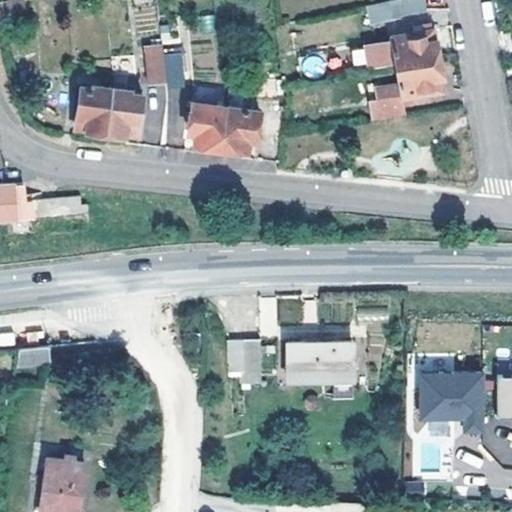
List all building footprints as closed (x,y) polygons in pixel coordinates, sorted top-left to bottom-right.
[(32,0),(24,0),(3,4),(6,23),(35,18),(32,0)] [(373,17),(391,14),(388,0),(383,0),(371,2),(373,17)] [(426,8),(424,0),(388,0),(391,14),(426,8)] [(436,31),(396,38),(401,69),(444,61),(441,43),(438,43),(436,31)] [(363,43),(365,68),(390,66),(389,42),(363,43)] [(145,51),(148,88),(170,88),(168,60),(167,50),(145,51)] [(183,58),(168,60),(170,88),(186,88),(183,58)] [(444,61),(401,69),(406,99),(407,100),(447,93),(445,83),(448,82),(444,61)] [(109,136),(115,90),(93,87),(93,90),(84,88),(78,129),(89,131),(89,133),(109,136)] [(140,137),(146,97),(136,96),(136,93),(115,90),(109,136),(129,139),(129,136),(140,137)] [(406,99),(372,105),(375,123),(409,117),(407,100),(406,99)] [(265,113),(230,108),(196,104),(191,134),(200,136),(198,147),(225,151),(250,155),(252,142),(260,143),(265,113)] [(80,194),(57,196),(26,200),(24,183),(0,184),(0,220),(88,211),(88,202),(81,202),(80,194)] [(266,368),(265,341),(249,341),(249,368),(266,368)] [(358,344),(293,345),(295,381),(359,380),(358,344)] [(50,364),(49,347),(21,350),(22,366),(50,364)] [(486,364),(425,363),(425,410),(469,410),(469,425),(486,425),(486,364)] [(511,378),(501,379),(501,405),(511,404),(511,378)] [(43,510),(54,511),(77,511),(85,463),(50,459),(43,510)]
